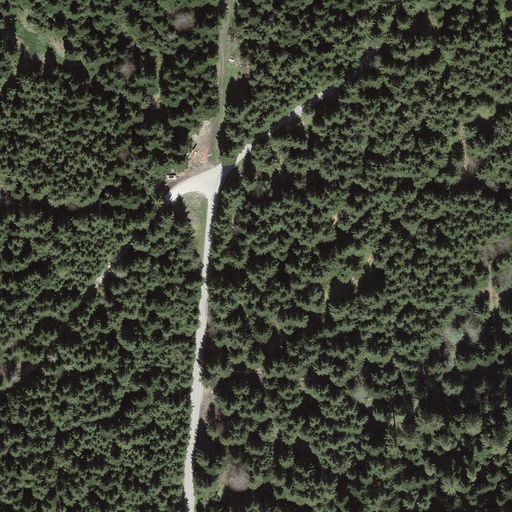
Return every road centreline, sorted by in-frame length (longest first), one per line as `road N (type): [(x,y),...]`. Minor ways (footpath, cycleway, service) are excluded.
road 1 (unclassified): [(189,511),(214,177),(365,64),(403,0)]
road 2 (track): [(196,391),(255,373),(352,280),(367,275),(375,252),(426,190),(511,107)]
road 3 (track): [(214,177),(185,186),(158,208),(44,353),(0,393)]
road 4 (track): [(511,438),(395,425),(329,381),(255,373)]
road 5 (track): [(395,425),(511,301)]
